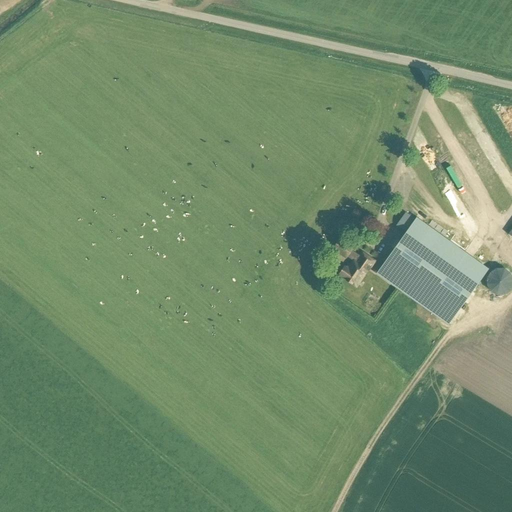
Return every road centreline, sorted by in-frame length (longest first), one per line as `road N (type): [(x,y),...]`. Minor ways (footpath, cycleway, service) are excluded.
road 1 (unclassified): [(511,85),(131,0)]
road 2 (unknown): [(431,67),(422,100),(511,252)]
road 3 (unknown): [(422,100),(381,224)]
